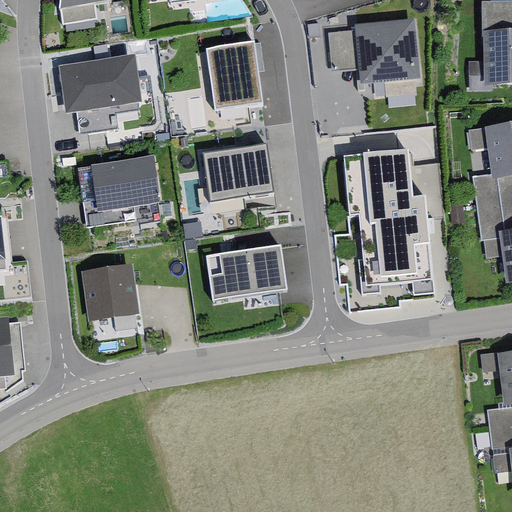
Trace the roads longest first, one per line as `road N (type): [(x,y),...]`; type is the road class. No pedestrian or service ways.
road 1 (residential): [(72,391),(30,0)]
road 2 (residential): [(280,0),(291,24),(329,342)]
road 3 (residential): [(329,342),(134,373),(72,391)]
road 4 (residential): [(511,320),(329,342)]
